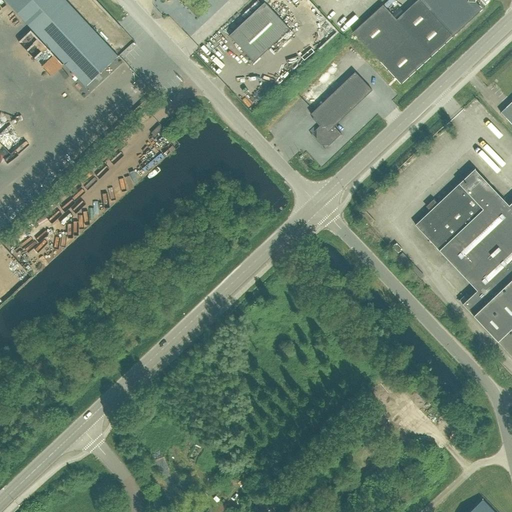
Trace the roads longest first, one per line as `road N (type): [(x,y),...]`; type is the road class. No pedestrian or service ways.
road 1 (unclassified): [(511,457),(498,400),(486,384),(316,203)]
road 2 (tertiary): [(80,425),(316,203)]
road 3 (unclassified): [(316,203),(126,0)]
road 4 (tertiary): [(316,203),(511,18)]
